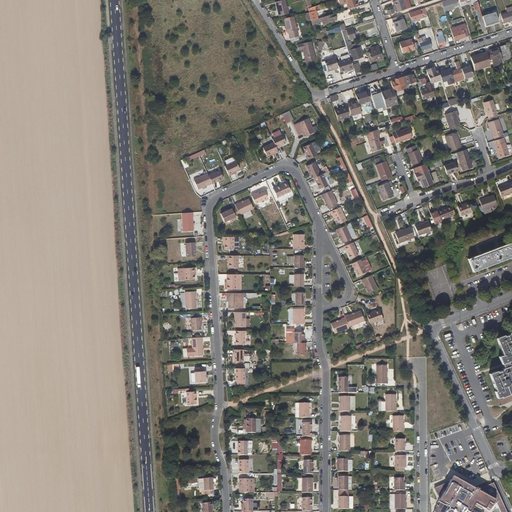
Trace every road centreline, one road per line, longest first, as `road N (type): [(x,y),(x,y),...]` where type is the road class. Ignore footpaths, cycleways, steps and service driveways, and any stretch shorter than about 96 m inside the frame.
road 1 (secondary): [(114,0),(149,511)]
road 2 (residential): [(227,511),(215,438),(211,201),(289,169),(319,226)]
road 3 (residential): [(481,308),(433,329),(434,340),(495,475),(511,469)]
road 4 (residential): [(318,306),(326,511)]
road 5 (residential): [(254,0),(314,98),(397,69)]
road 6 (residential): [(423,511),(422,386)]
road 7 (residential): [(397,69),(511,34)]
